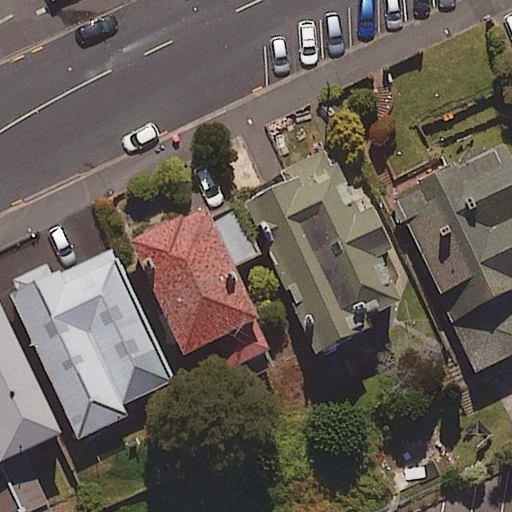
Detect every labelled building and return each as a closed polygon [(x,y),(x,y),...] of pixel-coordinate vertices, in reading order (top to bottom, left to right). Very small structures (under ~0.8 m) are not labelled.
[(511,150),(402,199),(478,373),(511,358),(511,150)] [(359,214),(330,153),(297,169),(303,181),(254,205),(326,354),(365,336),(361,327),(403,307),(381,261),(394,254),(371,208),(359,214)] [(258,261),(231,200),(134,245),(187,361),(222,345),(234,371),(272,354),(234,272),(258,261)] [(4,290),(72,435),(76,444),(129,419),(124,408),(174,385),(112,253),(54,280),(48,269),(4,290)] [(51,511),(26,457),(72,435),(4,290),(0,291),(0,511),(51,511)]
